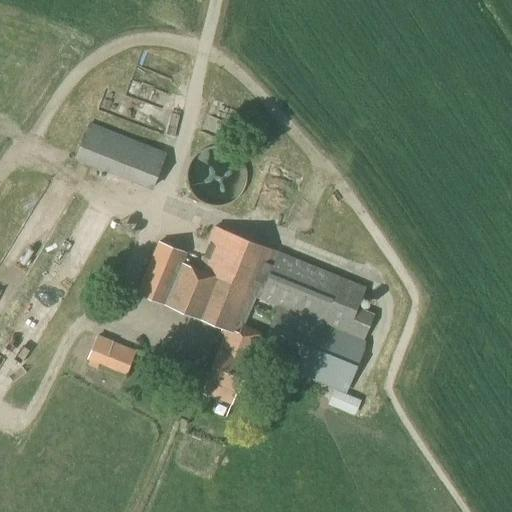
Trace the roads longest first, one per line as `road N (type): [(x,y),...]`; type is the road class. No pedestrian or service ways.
road 1 (track): [(468,511),(388,395),(419,297),(249,82),(204,51),(169,40),(133,43),(99,55),(0,169)]
road 2 (track): [(125,304),(191,382),(135,511)]
